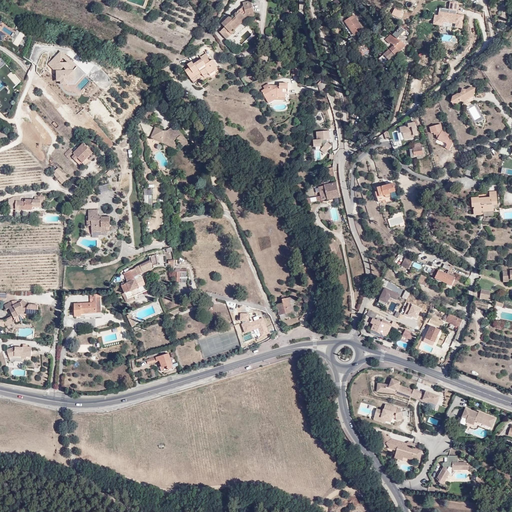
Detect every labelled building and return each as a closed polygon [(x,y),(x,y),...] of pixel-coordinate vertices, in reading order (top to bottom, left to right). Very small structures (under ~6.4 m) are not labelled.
[(230,30),(240,23),(247,17),(253,15),(249,0),(245,0),(240,2),(243,12),(241,14),(238,9),(232,13),(233,15),(230,18),(229,15),(222,20),(230,30)] [(462,27),(464,14),(456,14),(458,2),(449,1),(449,9),(439,8),(438,15),(434,15),(433,24),(462,27)] [(353,14),(344,21),(355,36),(364,29),(353,14)] [(391,30),(393,32),(398,37),(402,33),(403,34),(408,31),(406,29),(409,27),(403,21),(391,30)] [(243,27),(240,23),(230,30),(233,34),(243,27)] [(9,42),(19,46),(24,33),(15,29),(9,42)] [(391,48),(390,49),(395,54),(400,50),(394,43),(398,41),(403,47),(406,45),(402,40),(401,41),(398,37),(393,32),(386,38),(388,40),(386,43),(391,48)] [(365,41),(356,48),(363,58),(373,50),(365,41)] [(394,43),(400,50),(403,47),(398,41),(394,43)] [(395,54),(390,49),(385,53),(381,49),(378,51),(382,56),(384,59),(386,61),(395,54)] [(61,85),(73,85),(80,91),(91,80),(61,51),(48,64),(54,70),(55,70),(56,80),(61,85)] [(207,62),(206,59),(202,62),(201,60),(193,65),(190,62),(186,65),(189,69),(184,71),(193,84),(200,79),(202,83),(209,78),(208,76),(206,74),(212,70),(211,69),(215,67),(211,60),(207,62)] [(266,99),(270,95),(276,95),(276,97),(285,97),(286,93),(288,93),(289,82),(280,81),(280,85),(278,85),(278,89),(273,89),(273,85),(272,85),(267,89),(265,87),(260,91),(266,99)] [(476,87),(471,86),(468,88),(465,86),(461,91),(453,96),(452,95),(450,100),(456,103),(460,100),(465,101),(473,96),(476,87)] [(469,108),(475,123),(483,119),(477,104),(469,108)] [(149,110),(144,116),(145,116),(148,120),(153,114),(149,110)] [(410,121),(406,122),(406,124),(400,126),(401,130),(402,130),(404,138),(414,136),(410,121)] [(442,124),(429,127),(431,135),(435,134),(437,144),(443,143),(445,151),(454,148),(450,133),(444,134),(442,124)] [(155,128),(150,137),(176,151),(178,150),(174,141),(177,139),(183,148),(189,145),(184,136),(174,126),(168,131),(155,128)] [(313,140),(313,149),(315,149),(315,159),(324,158),(324,152),(331,151),(330,142),(329,131),(316,132),(316,140),(313,140)] [(98,146),(91,139),(87,143),(90,146),(92,144),(96,148),(98,146)] [(414,155),(423,154),(424,154),(422,146),(419,147),(419,142),(413,143),(413,147),(410,148),(411,157),(414,157),(414,155)] [(83,163),(93,154),(84,143),(74,153),(70,149),(65,154),(70,160),(73,157),(80,165),(83,163)] [(96,157),(93,154),(83,163),(86,166),(96,157)] [(69,178),(58,167),(52,173),(62,184),(69,178)] [(323,198),(340,194),(337,181),(326,183),(325,180),(322,181),(322,184),(320,185),(323,198)] [(395,183),(378,187),(379,190),(376,191),(379,201),(386,199),(387,201),(393,200),(391,191),(396,190),(395,183)] [(153,206),(152,188),(144,188),(144,206),(153,206)] [(493,203),(498,203),(496,190),(488,190),(488,196),(479,197),(479,195),(472,195),(472,207),(474,207),(474,212),(481,212),(481,208),(483,208),(483,209),(494,209),(493,206),(493,203)] [(45,198),(39,197),(38,200),(25,199),(25,201),(15,201),(15,209),(31,210),(33,208),(33,206),(41,207),(41,201),(45,201),(45,198)] [(110,227),(110,216),(101,216),(101,219),(97,219),(98,215),(98,209),(89,209),(89,216),(87,215),(87,225),(92,225),(92,233),(96,233),(96,234),(106,234),(106,230),(109,230),(109,226),(110,227)] [(145,266),(152,265),(159,264),(156,255),(149,257),(150,261),(142,263),(143,265),(123,274),(128,284),(122,286),(125,294),(129,292),(145,286),(140,274),(143,273),(142,269),(145,268),(145,266)] [(413,258),(406,255),(401,265),(408,269),(413,258)] [(449,270),(447,274),(456,278),(456,276),(451,273),(453,267),(451,266),(451,267),(445,264),(443,268),(449,270)] [(153,269),(152,265),(145,266),(145,268),(142,269),(143,273),(153,269)] [(293,278),(305,275),(304,269),(292,272),(293,278)] [(447,274),(439,270),(438,271),(436,277),(453,285),(456,278),(447,274)] [(187,283),(187,272),(175,272),(175,283),(187,283)] [(418,283),(426,286),(429,278),(422,275),(418,283)] [(147,291),(145,286),(129,292),(131,297),(147,291)] [(491,291),(481,290),(480,298),(489,300),(491,291)] [(1,291),(1,294),(1,300),(9,297),(9,291),(1,291)] [(129,292),(125,294),(125,296),(122,297),(125,304),(133,301),(131,297),(129,292)] [(95,293),(95,295),(89,295),(89,299),(92,299),(92,302),(100,302),(100,298),(95,298),(95,297),(101,297),(101,293),(95,293)] [(173,315),(181,310),(178,305),(180,304),(177,300),(173,303),(168,295),(162,299),(167,306),(170,304),(173,309),(170,310),(173,315)] [(281,314),(286,313),(293,312),(292,303),(295,303),(294,297),(285,299),(285,296),(282,296),(283,304),(277,305),(279,315),(281,314)] [(16,304),(15,303),(13,298),(5,301),(7,306),(10,305),(11,307),(16,304)] [(41,302),(33,301),(28,303),(24,303),(23,299),(15,303),(16,304),(11,307),(16,315),(24,311),(25,308),(29,309),(29,310),(40,311),(41,302)] [(504,301),(496,300),(494,308),(502,310),(504,301)] [(101,316),(100,302),(92,302),(75,303),(75,317),(82,316),(82,315),(85,315),(85,317),(101,316)] [(245,334),(258,329),(261,337),(269,334),(264,317),(250,321),(247,312),(239,315),(245,334)] [(463,320),(451,313),(449,316),(447,315),(445,318),(460,327),(463,320)] [(12,314),(6,317),(7,320),(5,321),(7,324),(15,320),(12,314)] [(390,324),(386,322),(383,321),(373,317),(370,323),(374,324),(371,329),(386,334),(390,324)] [(440,330),(431,325),(425,337),(435,341),(440,330)] [(411,337),(413,331),(407,328),(404,334),(411,337)] [(32,349),(23,348),(23,349),(14,349),(8,351),(10,358),(14,357),(19,357),(18,360),(31,360),(32,349)] [(173,367),(168,353),(146,360),(147,363),(159,360),(161,366),(160,366),(161,370),(166,368),(167,369),(173,367)] [(404,396),(410,399),(411,397),(413,390),(400,385),(401,382),(392,378),(390,384),(378,383),(377,391),(395,394),(395,395),(403,398),(404,396)] [(426,393),(414,389),(413,390),(411,397),(422,401),(423,400),(438,405),(441,396),(440,396),(436,394),(427,390),(426,393)] [(376,408),(373,420),(391,424),(392,419),(401,421),(404,409),(384,404),(383,410),(376,408)] [(493,427),(497,417),(480,411),(479,412),(466,407),(462,417),(467,419),(466,422),(474,425),(476,421),(493,427)] [(383,431),(378,434),(382,439),(387,435),(385,431),(383,431)] [(387,435),(382,439),(384,443),(386,442),(387,441),(392,438),(389,434),(387,435)] [(387,441),(386,442),(389,446),(389,447),(397,449),(396,451),(404,453),(404,456),(412,458),(412,457),(420,459),(422,450),(411,446),(411,444),(411,443),(407,442),(392,438),(387,441)] [(396,451),(395,457),(403,459),(404,456),(404,453),(396,451)] [(455,461),(455,456),(448,455),(448,462),(446,461),(444,462),(443,464),(444,466),(437,477),(438,478),(437,480),(438,481),(440,483),(439,485),(442,486),(451,472),(453,472),(453,470),(469,470),(469,465),(466,465),(466,461),(455,461)]
